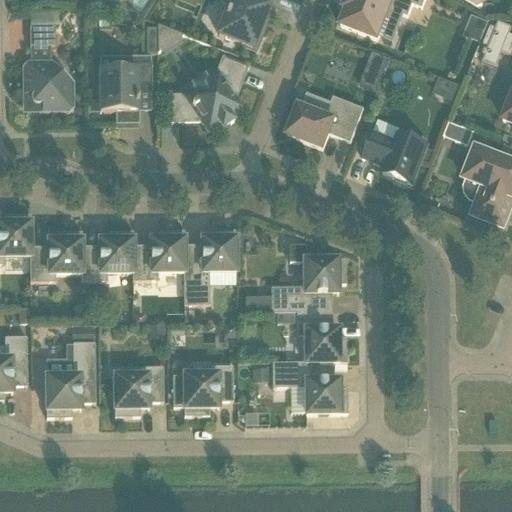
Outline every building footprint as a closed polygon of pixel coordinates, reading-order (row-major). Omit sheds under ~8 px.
[(240,48),(255,54),(264,31),(260,29),(267,10),(257,5),(258,0),(221,0),(220,5),(230,8),(218,38),(241,47),(240,48)] [(377,45),(389,14),(408,21),(413,9),(422,12),(426,0),(351,0),(351,2),(348,1),(343,12),(346,14),(340,30),(377,45)] [(467,0),(463,2),(477,11),(483,8),(478,0),(467,0)] [(471,20),(467,31),(483,37),(487,26),(471,20)] [(488,50),(481,66),(496,72),(501,60),(500,59),(502,56),(510,59),(511,54),(511,38),(509,38),(511,31),(498,25),(495,32),(490,30),(482,48),(488,50)] [(157,56),(157,57),(160,55),(161,57),(182,43),(180,41),(183,39),(157,29),(157,32),(156,32),(157,56)] [(29,118),(68,118),(73,112),(74,87),(52,66),(50,66),(50,50),(54,50),(54,31),(29,31),(29,65),(27,65),(21,71),(21,109),(29,118)] [(146,32),(146,56),(157,56),(156,32),(146,32)] [(371,55),(360,86),(377,92),(388,61),(371,55)] [(99,75),(99,117),(137,116),(136,108),(138,108),(138,104),(136,104),(136,92),(151,91),(151,66),(151,60),(123,61),(123,74),(99,75)] [(200,125),(207,136),(218,128),(222,133),(234,125),(230,120),(241,112),(234,102),(245,72),(247,73),(248,71),(221,60),(220,63),(222,63),(216,79),(207,86),(203,81),(191,89),(195,94),(185,101),(185,100),(172,100),(172,99),(169,99),(169,128),(172,128),(172,126),(200,125)] [(287,140),(323,154),(329,139),(351,147),(364,113),(333,101),(329,113),(321,110),(318,118),(298,110),(297,113),(294,113),(290,124),(293,125),(287,140)] [(511,101),(503,125),(511,128),(511,101)] [(461,132),(456,146),(468,150),(473,136),(461,132)] [(369,145),(362,163),(384,172),(382,178),(392,181),(393,185),(404,189),(408,187),(411,189),(419,170),(427,149),(398,137),(395,145),(373,136),(369,145)] [(472,219),(504,232),(511,210),(511,166),(476,152),(463,184),(466,184),(463,191),(464,199),(469,205),(476,208),(472,219)] [(0,269),(3,270),(3,262),(29,262),(30,262),(30,252),(30,219),(4,220),(5,227),(0,227),(0,269)] [(132,278),(132,286),(157,286),(157,278),(183,278),(184,278),(183,250),(184,250),(184,235),(158,236),(158,244),(149,244),(149,250),(133,250),(132,250),(132,278)] [(183,278),(183,311),(209,310),(208,277),(235,277),(235,255),(235,235),(209,235),(209,243),(201,243),(200,250),(184,250),(183,250),(184,278),(183,278)] [(80,279),(81,287),(106,286),(106,279),(132,278),(132,250),(133,250),(132,236),(107,236),(107,244),(98,244),(98,251),(81,251),(81,279),(80,279)] [(29,262),(29,287),(55,287),(55,279),(80,279),(81,279),(81,251),(81,237),(56,237),(56,245),(47,245),(47,251),(30,252),(30,262),(29,262)] [(270,292),(271,318),(276,318),(296,317),(331,316),(331,298),(338,298),(337,289),(345,289),(345,264),(335,264),(302,250),(288,250),(288,267),(303,266),(303,292),(270,292)] [(268,313),(268,299),(244,300),(244,313),(268,313)] [(19,313),(19,328),(29,328),(29,313),(19,313)] [(276,318),(276,329),(296,328),(296,341),(304,341),(304,367),(304,368),(332,367),(332,368),(346,368),(346,342),(338,342),(338,333),(332,334),(331,316),(296,317),(276,318)] [(140,318),(133,318),(133,329),(144,329),(143,321),(140,318)] [(112,321),(101,321),(101,330),(112,329),(112,321)] [(163,330),(148,330),(148,344),(164,343),(163,330)] [(235,330),(222,330),(222,343),(235,343),(235,330)] [(71,333),(71,345),(93,345),(93,332),(71,333)] [(0,405),(3,406),(3,398),(11,398),(12,391),(26,391),(26,341),(4,342),(4,352),(0,352),(0,405)] [(45,381),(46,423),(71,423),(71,415),(80,415),(80,408),(95,408),(94,348),(72,348),(72,381),(45,381)] [(304,367),(271,367),(272,393),(290,393),(304,393),(305,418),(305,420),(347,419),(347,394),(339,394),(332,394),(332,385),(332,368),(332,367),(304,368),(304,367)] [(183,413),(184,422),(209,421),(209,414),(218,413),(218,407),(232,407),(232,371),(210,371),(210,379),(172,380),(172,413),(183,413)] [(113,380),(114,423),(139,422),(139,415),(148,414),(148,408),(163,408),(162,372),(140,372),(141,380),(113,380)] [(252,374),(251,387),(267,387),(267,374),(252,374)]
